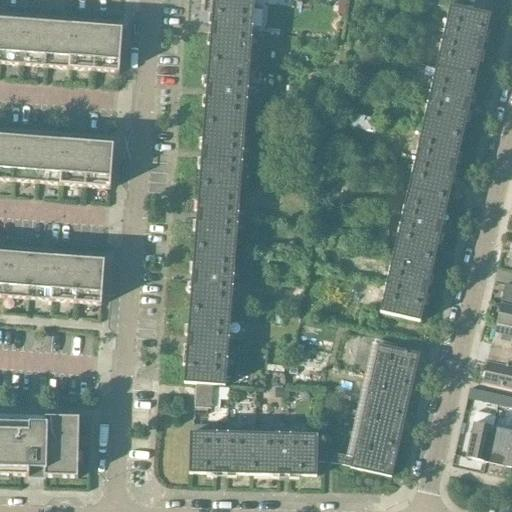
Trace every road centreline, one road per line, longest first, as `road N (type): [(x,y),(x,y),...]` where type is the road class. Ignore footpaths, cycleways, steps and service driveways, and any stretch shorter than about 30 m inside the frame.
road 1 (residential): [(421,511),(511,115)]
road 2 (residential): [(123,371),(135,220)]
road 3 (residential): [(0,94),(144,105)]
road 4 (residential): [(112,511),(123,371)]
road 5 (residential): [(0,208),(135,220)]
road 6 (residential): [(123,371),(0,362)]
